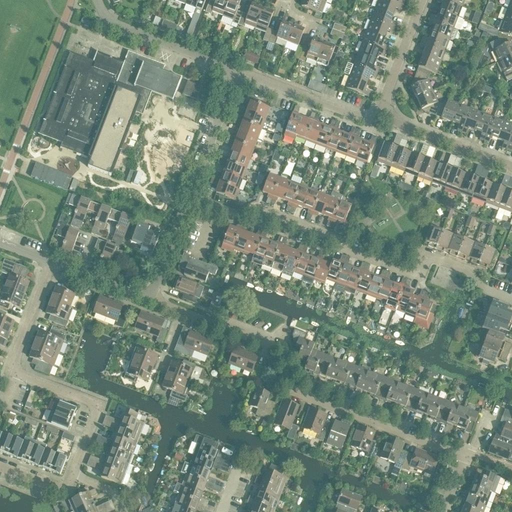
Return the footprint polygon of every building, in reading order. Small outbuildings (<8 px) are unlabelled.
[(201,11),(205,0),(186,0),(185,5),(201,11)] [(222,16),(228,0),(216,0),(215,3),(209,1),(205,13),(211,15),(212,12),(222,16)] [(242,14),(236,11),(241,0),(240,0),(228,0),(222,16),(233,21),(232,23),(237,25),(242,14)] [(322,15),(326,4),(315,0),(303,0),(301,7),(322,15)] [(400,12),(402,7),(383,0),(378,0),(375,10),(393,16),(395,10),(400,12)] [(439,11),(457,18),(462,7),(443,0),(437,0),(436,3),(442,5),(439,11)] [(255,29),(262,8),(252,4),(247,16),(242,14),(237,25),(243,27),(244,25),(255,29)] [(267,29),(273,12),(262,8),(255,29),(265,33),(262,41),(268,43),(272,31),(267,29)] [(390,23),(393,16),(375,10),(370,21),(394,30),(396,25),(390,23)] [(511,12),(507,10),(503,21),(511,24),(511,12)] [(437,18),(431,16),(430,20),(458,31),(462,20),(457,18),(439,11),(437,18)] [(453,42),(458,31),(430,20),(428,25),(433,27),(431,34),(449,41),(453,42)] [(394,30),(370,21),(366,32),(384,39),(386,32),(392,34),(394,30)] [(511,38),(511,24),(503,21),(498,33),(511,38)] [(287,43),(293,26),(282,22),(278,33),(272,31),(268,43),(274,45),(276,39),(287,43)] [(344,35),(346,29),(334,24),(332,30),(344,35)] [(298,46),(304,30),(293,26),(287,43),(284,48),(295,52),(293,58),(299,60),(303,48),(298,46)] [(342,40),(344,35),(332,30),(330,36),(342,40)] [(382,45),(384,39),(366,32),(362,43),(385,52),(387,47),(382,45)] [(489,44),(497,63),(511,56),(511,48),(510,44),(511,38),(498,33),(497,37),(498,40),(489,44)] [(444,52),(449,41),(431,34),(428,40),(423,38),(421,43),(444,52)] [(316,64),(324,43),(313,39),(309,50),(303,48),(299,60),(304,62),(305,59),(316,64)] [(327,68),(335,47),(324,43),(316,64),(327,68)] [(385,52),(362,43),(358,54),(375,61),(378,55),(383,57),(385,52)] [(440,63),(444,52),(421,43),(419,48),(425,50),(422,56),(440,63)] [(55,95),(45,122),(50,124),(45,137),(62,144),(60,147),(88,158),(96,138),(89,136),(93,125),(96,126),(100,127),(105,113),(103,112),(110,93),(120,97),(124,98),(126,93),(121,91),(123,86),(133,90),(135,86),(151,92),(172,100),(172,102),(181,79),(180,79),(180,81),(162,74),(164,66),(128,52),(123,64),(96,54),(93,62),(91,66),(83,63),(78,65),(76,71),(66,67),(55,95)] [(71,54),(66,67),(76,71),(78,65),(83,63),(91,66),(93,62),(71,54)] [(373,68),(375,61),(358,54),(353,66),(377,75),(379,70),(373,68)] [(436,75),(440,63),(422,56),(418,68),(430,73),(436,75)] [(511,56),(497,63),(506,83),(511,80),(511,56)] [(377,75),(353,66),(349,77),(367,84),(369,77),(375,79),(377,75)] [(432,92),(427,81),(430,73),(418,68),(411,85),(413,87),(411,88),(416,99),(432,92)] [(370,92),(364,90),(367,84),(349,77),(345,88),(368,97),(370,92)] [(196,100),(201,87),(187,82),(182,95),(196,100)] [(88,158),(85,165),(113,175),(139,106),(145,109),(151,92),(135,86),(133,90),(123,86),(121,91),(126,93),(124,98),(120,97),(110,93),(103,112),(105,113),(100,127),(96,126),(93,125),(89,136),(96,138),(88,158)] [(445,106),(437,103),(432,92),(416,99),(421,111),(423,110),(424,112),(441,119),(445,106)] [(265,120),(269,109),(242,99),(240,103),(249,107),(246,113),(265,120)] [(452,123),(459,105),(447,101),(445,106),(441,119),(452,123)] [(461,133),(470,110),(459,105),(452,123),(459,126),(457,131),(461,133)] [(296,117),(299,108),(295,107),(283,136),(294,140),(295,137),(302,119),(296,117)] [(475,132),(481,114),(470,110),(461,133),(466,135),(468,129),(475,132)] [(261,130),(265,120),(246,113),(244,119),(236,116),(234,120),(261,130)] [(305,141),(315,115),(311,113),(308,121),(302,119),(295,137),(305,141)] [(484,142),(493,118),(481,114),(475,132),(481,134),(479,140),(484,142)] [(315,145),(322,127),(316,125),(320,116),(315,115),(305,141),(315,145)] [(497,140),(504,122),(493,118),(484,142),(489,143),(490,141),(491,138),(497,140)] [(258,140),(261,130),(234,120),(233,124),(241,127),(239,133),(258,140)] [(325,149),(336,122),(332,121),(328,129),(322,127),(315,145),(325,149)] [(45,122),(40,136),(45,137),(50,124),(45,122)] [(336,153),(343,135),(337,132),(340,124),(336,122),(325,149),(336,153)] [(506,150),(511,134),(511,125),(504,122),(497,140),(504,143),(501,148),(506,150)] [(346,157),(356,130),(352,128),(349,137),(343,135),(336,153),(346,157)] [(356,161),(363,142),(357,140),(360,132),(356,130),(346,157),(356,161)] [(254,150),(258,140),(239,133),(236,139),(228,136),(226,140),(254,150)] [(366,165),(377,138),(372,136),(369,145),(363,142),(356,161),(366,165)] [(250,161),(254,150),(226,140),(225,144),(233,147),(231,153),(250,161)] [(390,168),(398,147),(392,144),(391,147),(383,144),(376,162),(390,168)] [(404,173),(411,155),(403,152),(404,149),(398,147),(390,168),(404,173)] [(247,171),(250,161),(231,153),(229,159),(220,156),(219,160),(247,171)] [(417,178),(425,157),(419,155),(418,158),(411,155),(404,173),(417,178)] [(431,183),(438,165),(430,162),(431,159),(425,157),(417,178),(431,183)] [(243,181),(247,171),(219,160),(217,164),(226,167),(223,173),(243,181)] [(36,161),(31,175),(67,188),(72,175),(36,161)] [(445,188),(453,167),(447,165),(445,168),(438,165),(431,183),(445,188)] [(458,193),(465,175),(457,173),(458,170),(453,167),(445,188),(458,193)] [(239,191),(243,181),(223,173),(221,179),(213,176),(211,180),(239,191)] [(269,205),(279,179),(269,175),(262,193),(268,195),(265,204),(269,205)] [(471,199),(479,178),(474,175),(472,178),(465,175),(458,193),(471,199)] [(485,204),(492,186),(484,183),(485,180),(479,178),(471,199),(485,204)] [(283,201),(290,183),(279,179),(269,205),(273,207),(277,198),(283,201)] [(236,202),(239,191),(211,180),(209,184),(218,187),(215,194),(236,202)] [(499,209),(509,181),(506,188),(500,186),(499,189),(492,186),(485,204),(499,209)] [(511,214),(511,193),(511,191),(511,182),(509,181),(499,209),(511,214)] [(289,213),(300,186),(290,183),(283,201),(289,203),(285,212),(289,213)] [(303,209),(310,190),(300,186),(289,213),(293,215),(297,206),(303,209)] [(310,221),(320,194),(310,190),(303,209),(309,211),(306,219),(310,221)] [(87,212),(90,203),(68,194),(65,202),(69,204),(68,205),(77,208),(76,212),(75,212),(74,214),(75,214),(71,224),(75,225),(74,228),(80,230),(87,212)] [(323,216),(330,198),(320,194),(310,221),(314,222),(317,214),(323,216)] [(330,229),(340,202),(330,198),(323,216),(329,219),(326,227),(330,229)] [(344,224),(351,206),(340,202),(330,229),(334,230),(337,222),(344,224)] [(107,220),(111,210),(90,203),(87,212),(98,216),(96,220),(95,220),(95,222),(91,234),(100,238),(107,220)] [(121,246),(131,218),(111,210),(107,220),(118,224),(117,228),(116,228),(115,230),(116,230),(112,239),(116,241),(115,243),(115,244),(121,246)] [(70,255),(78,233),(66,228),(67,225),(58,222),(55,230),(58,231),(56,236),(65,239),(64,243),(63,243),(62,245),(63,245),(60,252),(70,255)] [(232,250),(243,223),(239,222),(235,230),(225,226),(222,234),(226,235),(225,238),(224,237),(224,238),(225,239),(222,246),(232,250)] [(243,254),(250,235),(243,233),(247,225),(243,223),(232,250),(243,254)] [(140,252),(149,228),(138,224),(130,244),(141,248),(140,251),(140,252)] [(151,256),(159,236),(148,232),(149,228),(140,252),(151,256)] [(435,250),(442,232),(431,228),(424,245),(428,246),(427,247),(435,250)] [(253,258),(263,231),(259,229),(256,238),(250,235),(243,254),(253,258)] [(261,266),(270,243),(264,241),(267,232),(263,231),(253,258),(251,262),(261,266)] [(446,253),(452,236),(442,232),(435,250),(443,253),(443,252),(446,253)] [(456,258),(463,240),(452,236),(446,253),(449,254),(449,255),(456,258)] [(271,270),(283,239),(279,237),(276,245),(270,243),(261,266),(271,270)] [(281,274),(290,251),(284,248),(287,240),(283,239),(271,270),(281,274)] [(467,261),(474,244),(463,240),(456,258),(464,261),(464,260),(467,261)] [(108,270),(116,248),(120,249),(121,246),(115,244),(114,247),(97,241),(94,250),(103,253),(101,257),(100,259),(98,266),(108,270)] [(478,266),(484,248),(474,244),(467,261),(470,262),(470,263),(478,266)] [(292,278),(304,246),(299,245),(296,253),(290,251),(281,274),(292,278)] [(303,277),(310,259),(304,256),(308,248),(304,246),(292,278),(294,273),(303,277)] [(489,269),(496,252),(484,248),(478,266),(485,269),(486,268),(489,269)] [(314,281),(324,254),(320,252),(316,261),(310,259),(303,277),(314,281)] [(214,276),(217,269),(197,262),(198,259),(183,254),(178,268),(185,271),(183,275),(205,284),(208,274),(214,276)] [(331,266),(330,266),(325,264),(328,256),(324,254),(314,281),(324,285),(326,280),(325,280),(331,266)] [(335,284),(346,257),(341,256),(338,264),(332,262),(330,266),(331,266),(325,280),(326,280),(335,284)] [(345,288),(352,270),(346,267),(350,259),(346,257),(335,284),(345,288)] [(24,296),(29,283),(19,280),(24,268),(4,260),(0,270),(0,272),(9,276),(5,289),(24,296)] [(356,292),(366,265),(362,263),(358,272),(352,270),(345,288),(344,292),(353,296),(355,291),(356,292)] [(366,295),(373,277),(367,275),(370,266),(366,265),(356,292),(366,295)] [(376,299),(386,273),(382,271),(379,280),(373,277),(366,295),(376,299)] [(386,303),(393,285),(387,283),(390,274),(386,273),(376,299),(386,303)] [(194,297),(199,287),(179,279),(175,291),(185,294),(183,300),(195,304),(197,298),(194,297)] [(395,312),(406,280),(402,279),(399,287),(393,285),(386,303),(384,308),(395,312)] [(411,297),(412,297),(414,293),(407,290),(410,282),(406,280),(395,312),(404,315),(406,311),(411,297)] [(70,309),(74,296),(83,300),(86,292),(68,285),(65,292),(55,289),(51,301),(70,309)] [(19,309),(24,296),(5,289),(0,301),(0,300),(0,307),(7,310),(9,305),(19,309)] [(415,319),(425,293),(421,291),(418,299),(412,297),(411,297),(406,311),(404,315),(415,319)] [(429,314),(432,305),(426,303),(429,294),(425,293),(415,319),(413,325),(427,330),(433,316),(429,314)] [(511,315),(505,313),(508,307),(497,303),(497,301),(481,295),(480,298),(489,302),(484,314),(511,325),(511,324),(511,315)] [(119,313),(122,306),(113,302),(112,303),(108,302),(109,301),(99,297),(93,313),(116,322),(114,326),(122,329),(127,316),(119,313)] [(65,321),(70,309),(51,301),(46,314),(55,318),(53,323),(65,328),(68,322),(65,321)] [(0,331),(9,335),(14,323),(4,319),(6,314),(0,311),(0,331)] [(161,329),(164,321),(154,318),(154,319),(150,318),(150,316),(141,313),(134,329),(157,338),(156,342),(162,344),(166,331),(161,329)] [(509,333),(511,325),(484,314),(479,328),(486,331),(486,330),(497,335),(497,334),(499,330),(509,333)] [(58,354),(63,342),(65,336),(50,330),(48,336),(39,333),(34,345),(58,354)] [(312,351),(314,344),(305,341),(307,335),(294,330),(292,336),(293,343),(296,345),(295,348),(300,350),(297,359),(306,363),(307,363),(312,351)] [(502,342),(504,337),(497,334),(497,335),(486,330),(486,331),(481,344),(508,354),(511,346),(505,344),(502,342)] [(0,346),(4,348),(9,335),(0,331),(0,346)] [(207,357),(213,340),(203,337),(203,338),(199,337),(200,335),(190,331),(187,339),(180,336),(173,352),(191,359),(193,352),(207,357)] [(152,369),(157,357),(147,353),(149,348),(137,343),(135,349),(138,350),(133,362),(152,369)] [(508,354),(481,344),(475,358),(483,361),(481,364),(488,367),(489,363),(493,365),(495,359),(505,363),(508,354)] [(53,367),(58,354),(34,345),(29,358),(38,361),(34,370),(49,376),(53,367)] [(255,365),(257,357),(248,354),(247,355),(243,354),(244,352),(234,348),(228,365),(251,374),(249,378),(255,380),(256,378),(262,380),(266,369),(255,365)] [(319,377),(327,356),(312,351),(307,363),(306,363),(304,369),(314,373),(313,375),(319,377)] [(335,381),(342,362),(327,356),(319,377),(324,380),(325,378),(335,381)] [(186,382),(190,370),(193,371),(195,366),(183,361),(181,366),(172,362),(167,375),(186,382)] [(147,382),(152,369),(133,362),(128,374),(125,373),(123,379),(136,384),(138,379),(147,382)] [(349,389),(357,368),(342,362),(335,381),(344,385),(343,387),(349,389)] [(365,393),(372,374),(357,368),(349,389),(355,391),(356,389),(365,393)] [(379,400),(387,379),(372,374),(365,393),(374,396),(374,398),(379,400)] [(181,395),(186,382),(167,375),(162,388),(171,391),(169,397),(184,403),(187,397),(181,395)] [(395,404),(402,385),(387,379),(379,400),(385,403),(386,401),(395,404)] [(410,412),(418,391),(402,385),(395,404),(405,408),(404,410),(410,412)] [(275,407),(266,403),(269,395),(257,390),(254,397),(253,397),(249,407),(257,410),(255,415),(269,421),(275,407)] [(425,416),(433,397),(418,391),(410,412),(415,414),(416,412),(425,416)] [(26,403),(32,405),(36,394),(31,392),(26,403)] [(440,424),(448,402),(433,397),(425,416),(435,419),(434,421),(440,424)] [(50,412),(72,420),(73,416),(74,417),(77,409),(61,403),(62,400),(56,398),(50,412)] [(291,425),(295,417),(298,407),(282,401),(273,425),(289,431),(286,438),(293,441),(298,428),(291,425)] [(456,427),(463,408),(448,402),(440,424),(446,426),(447,424),(456,427)] [(470,435),(478,414),(463,408),(456,427),(465,431),(464,433),(470,435)] [(144,424),(135,421),(137,415),(126,410),(122,422),(120,423),(119,421),(115,420),(113,425),(140,435),(144,424)] [(325,435),(330,423),(323,421),(325,415),(324,416),(319,413),(319,414),(316,413),(316,412),(311,410),(310,410),(303,430),(303,429),(317,435),(315,440),(322,443),(324,439),(325,435)] [(511,413),(505,410),(502,417),(511,420),(511,413)] [(72,420),(50,412),(46,423),(69,432),(71,425),(70,424),(72,420)] [(511,441),(511,426),(511,427),(511,426),(511,420),(502,417),(500,423),(505,425),(501,437),(511,441)] [(341,449),(350,425),(341,421),(339,425),(334,423),(329,437),(325,435),(324,439),(327,440),(325,445),(335,449),(335,447),(341,449)] [(136,445),(140,435),(113,425),(111,430),(115,431),(117,430),(118,432),(116,437),(136,445)] [(376,445),(370,442),(374,433),(358,427),(350,447),(366,453),(365,457),(370,460),(376,445)] [(72,443),(75,437),(63,433),(61,439),(72,443)] [(0,452),(6,455),(12,438),(2,434),(0,438),(0,452)] [(507,461),(511,448),(509,447),(511,441),(501,437),(495,435),(488,454),(507,461)] [(215,452),(218,445),(196,436),(193,444),(197,445),(193,455),(220,466),(222,461),(218,459),(216,460),(215,458),(218,452),(215,452)] [(132,455),(136,445),(116,437),(114,443),(112,444),(111,442),(107,440),(105,445),(132,455)] [(17,459),(25,438),(23,442),(12,438),(6,455),(17,459)] [(27,463),(36,442),(25,438),(17,459),(27,463)] [(406,456),(399,453),(403,444),(387,438),(379,458),(395,464),(393,468),(400,471),(406,456)] [(38,467),(44,451),(34,447),(36,442),(27,463),(38,467)] [(128,465),(132,455),(105,445),(103,450),(107,451),(109,450),(110,452),(108,458),(128,465)] [(49,472),(55,455),(44,451),(38,467),(49,472)] [(432,476),(438,459),(415,451),(412,458),(406,456),(400,471),(407,473),(410,467),(432,476)] [(60,476),(66,460),(68,461),(70,456),(66,454),(64,458),(55,455),(49,472),(60,476)] [(220,466),(193,455),(190,466),(210,473),(212,468),(214,467),(214,469),(219,471),(220,466)] [(133,467),(128,465),(108,458),(106,463),(104,464),(103,462),(99,460),(97,465),(129,477),(133,467)] [(125,487),(129,477),(97,465),(96,470),(100,471),(102,471),(102,473),(100,478),(120,486),(121,485),(125,487)] [(283,477),(281,477),(284,470),(271,465),(268,472),(267,471),(264,477),(262,478),(262,476),(257,474),(256,479),(282,489),(285,484),(281,482),(283,477)] [(208,478),(210,473),(190,466),(186,476),(213,486),(215,481),(210,479),(208,480),(208,478)] [(494,494),(500,479),(476,469),(473,475),(475,476),(472,485),(491,493),(494,494)] [(213,486),(186,476),(182,486),(202,493),(204,488),(206,487),(207,489),(211,491),(213,486)] [(282,489),(256,479),(254,484),(258,486),(260,485),(261,487),(259,492),(279,499),(282,489)] [(485,508),(491,493),(472,485),(468,495),(466,494),(464,500),(485,508)] [(200,499),(202,493),(182,486),(178,496),(205,506),(207,501),(203,500),(201,501),(200,499)] [(93,503),(90,498),(91,496),(93,497),(97,495),(95,490),(68,501),(73,511),(93,503)] [(356,511),(361,498),(342,491),(335,510),(337,511),(338,511),(341,511),(346,511),(348,509),(356,511)] [(275,510),(279,499),(259,492),(257,497),(255,498),(254,496),(250,494),(248,499),(275,510)] [(205,506),(178,496),(174,506),(190,511),(194,511),(196,508),(198,507),(199,509),(203,511),(205,506)] [(273,511),(275,510),(248,499),(246,504),(250,506),(252,505),(253,507),(250,511),(273,511)] [(483,511),(485,508),(464,500),(462,506),(464,507),(461,511),(483,511)] [(73,511),(99,511),(104,510),(102,505),(98,507),(97,509),(95,508),(93,503),(73,511)]
